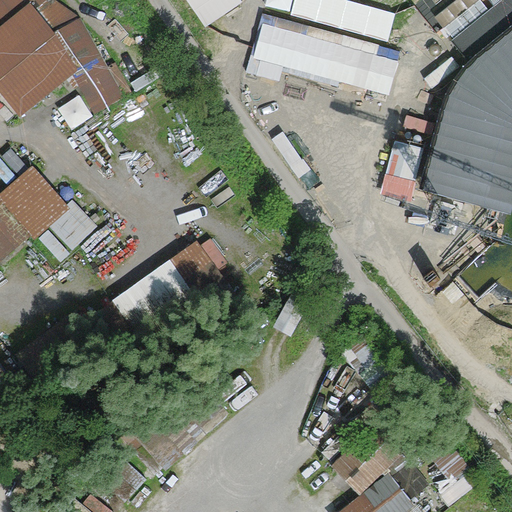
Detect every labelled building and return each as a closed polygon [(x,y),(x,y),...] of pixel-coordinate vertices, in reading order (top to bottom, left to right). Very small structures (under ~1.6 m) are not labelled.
[(53,0),(0,0),(0,106),(13,124),(69,84),(86,108),(116,87),(53,0)] [(188,0),(206,26),(243,3),(241,0),(188,0)] [(403,197),(478,222),(510,127),(511,125),(511,19),(459,60),(435,102),(403,197)] [(0,262),(62,210),(27,170),(0,192),(0,262)] [(227,295),(194,248),(0,383),(0,431),(11,447),(227,295)] [(223,423),(188,381),(120,438),(155,480),(223,423)] [(404,452),(376,423),(326,471),(354,499),(404,452)] [(430,467),(458,501),(483,480),(455,446),(430,467)] [(409,511),(385,481),(343,511),(409,511)]
